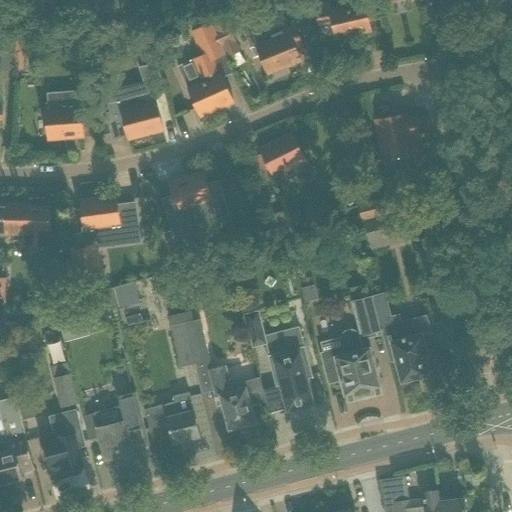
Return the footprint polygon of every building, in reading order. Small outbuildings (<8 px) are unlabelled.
[(372,0),(370,0),(364,1),(331,9),(329,2),(314,5),(321,36),(335,33),(336,40),(371,32),(369,22),(377,20),(372,0)] [(203,82),(188,89),(192,99),(201,117),(233,102),(225,84),(222,77),(221,74),(219,74),(213,60),(225,54),(222,47),(215,32),(211,23),(193,32),(203,55),(194,60),(203,82)] [(223,28),(215,32),(222,47),(230,44),(235,41),(236,41),(229,26),(227,26),(223,28)] [(256,46),(260,56),(267,75),(301,61),(299,55),(305,53),(294,26),(270,36),(272,39),(256,46)] [(169,30),(163,33),(166,43),(180,39),(177,28),(169,30)] [(154,47),(145,49),(146,53),(148,66),(156,64),(154,47)] [(0,53),(0,55),(0,70),(11,71),(12,53),(0,53)] [(22,54),(13,54),(14,70),(23,70),(22,54)] [(111,113),(106,114),(113,140),(117,139),(128,136),(129,140),(164,131),(159,112),(156,101),(154,101),(154,100),(150,86),(150,85),(145,86),(106,96),(111,113)] [(49,110),(45,110),(45,112),(46,120),(48,140),(84,137),(82,117),(81,107),(79,107),(77,91),(47,93),(49,110)] [(416,118),(407,120),(406,114),(376,121),(383,156),(413,149),(411,136),(419,134),(416,118)] [(305,161),(301,151),(292,133),(259,149),(262,154),(256,157),(263,172),(269,169),(273,177),(305,161)] [(212,202),(209,191),(203,172),(169,183),(175,202),(176,207),(165,210),(172,233),(185,229),(184,225),(215,215),(211,202),(212,202)] [(396,195),(365,203),(369,216),(399,208),(396,195)] [(137,225),(134,203),(118,205),(116,196),(81,200),(83,220),(85,232),(87,248),(104,246),(102,229),(120,227),(137,225)] [(0,203),(0,235),(22,236),(22,246),(50,247),(50,227),(51,207),(23,206),(23,204),(0,203)] [(369,216),(365,203),(358,205),(362,218),(369,216)] [(297,236),(286,209),(272,215),(284,242),(297,236)] [(404,213),(365,223),(371,244),(410,234),(404,213)] [(192,267),(187,251),(179,253),(183,269),(192,267)] [(183,269),(179,253),(170,255),(175,271),(183,269)] [(135,283),(115,288),(119,307),(120,309),(131,306),(131,305),(140,302),(135,283)] [(314,285),(302,288),(306,302),(318,299),(314,285)] [(119,307),(115,288),(55,304),(61,326),(86,320),(86,321),(99,318),(97,313),(119,307)] [(381,331),(381,330),(380,326),(372,296),(351,301),(361,336),(381,331)] [(259,310),(244,314),(252,347),(267,344),(259,310)] [(201,319),(201,318),(185,322),(196,364),(210,361),(201,319)] [(430,334),(426,318),(401,325),(399,320),(380,326),(381,330),(390,361),(397,359),(403,381),(428,374),(435,372),(431,353),(426,355),(421,336),(430,334)] [(196,364),(185,322),(171,326),(180,367),(196,364)] [(376,367),(370,347),(363,349),(359,334),(356,331),(353,329),(348,329),(344,331),(342,334),(341,337),(344,346),(323,352),(322,352),(329,382),(341,379),(345,395),(355,393),(356,395),(372,391),(371,389),(381,386),(376,367)] [(296,408),(300,407),(301,410),(310,408),(309,404),(313,403),(307,378),(313,377),(304,346),(268,356),(276,387),(281,385),(288,410),(289,410),(289,408),(296,407),(296,408)] [(233,392),(226,366),(213,370),(209,371),(214,390),(218,406),(223,404),(230,429),(240,426),(241,430),(253,427),(252,423),(254,422),(250,406),(266,402),(261,383),(260,377),(259,378),(261,385),(233,392)] [(75,389),(57,394),(60,405),(78,401),(75,389)] [(201,436),(196,417),(190,392),(173,397),(174,402),(144,410),(149,429),(168,424),(173,444),(201,436)] [(29,393),(16,396),(23,420),(35,417),(29,393)] [(120,404),(82,414),(86,431),(87,431),(88,437),(100,434),(107,461),(134,454),(132,448),(147,444),(143,427),(141,418),(136,399),(134,393),(118,397),(120,404)] [(28,441),(20,414),(1,419),(5,436),(1,437),(1,436),(0,436),(0,484),(24,478),(22,472),(35,469),(28,441)] [(52,435),(41,437),(45,454),(50,473),(64,470),(65,472),(84,467),(79,447),(79,446),(84,445),(78,421),(50,428),(52,435)] [(465,511),(463,498),(439,501),(437,491),(425,493),(426,497),(423,498),(424,499),(410,501),(395,503),(396,503),(385,505),(384,505),(385,511),(465,511)]
